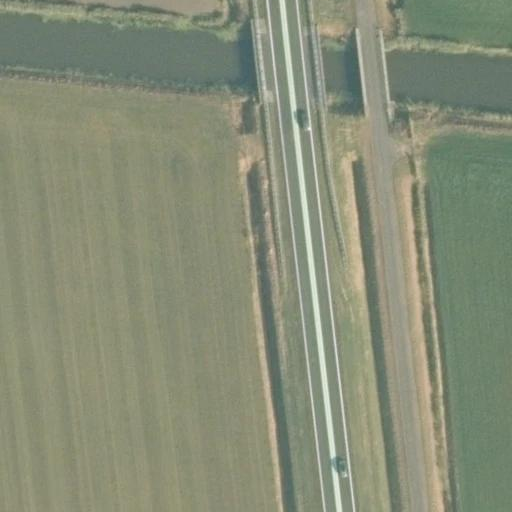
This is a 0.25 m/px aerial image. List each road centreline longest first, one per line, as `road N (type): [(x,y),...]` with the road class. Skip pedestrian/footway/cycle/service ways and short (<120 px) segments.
road 1 (trunk): [(338,511),(281,0)]
road 2 (track): [(419,511),(365,0)]
